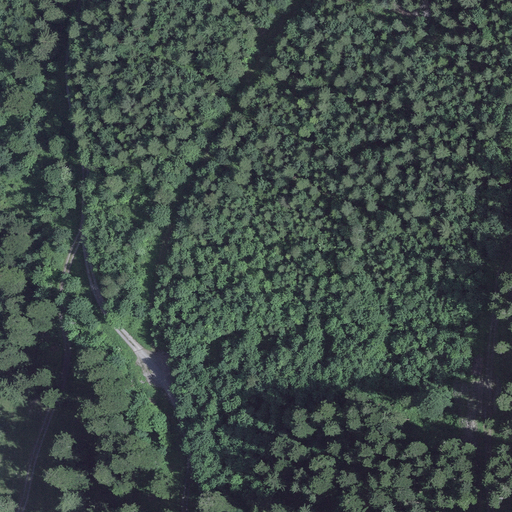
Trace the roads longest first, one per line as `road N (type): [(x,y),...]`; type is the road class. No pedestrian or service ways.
road 1 (track): [(83,0),(68,62),(91,283),(174,396),(211,511)]
road 2 (track): [(159,370),(152,292),(167,235),(268,42),(301,0)]
road 3 (track): [(83,230),(62,287),(69,360),(18,511)]
road 4 (track): [(493,511),(486,412),(493,307),(511,236)]
